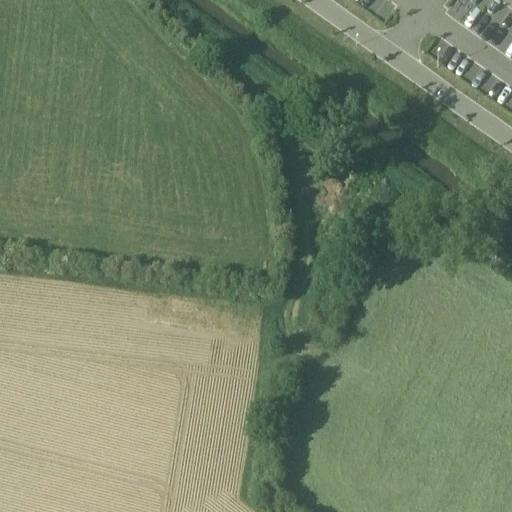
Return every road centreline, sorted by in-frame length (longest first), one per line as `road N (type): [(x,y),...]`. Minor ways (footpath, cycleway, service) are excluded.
road 1 (track): [(156,0),(284,123),(297,208),(288,349)]
road 2 (track): [(237,0),(511,199)]
road 3 (unclassified): [(511,148),(301,0)]
